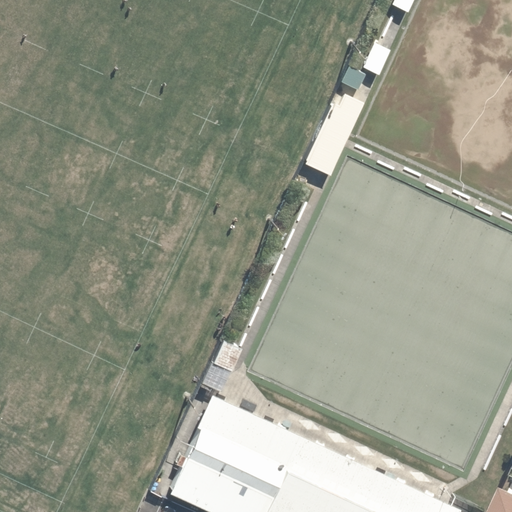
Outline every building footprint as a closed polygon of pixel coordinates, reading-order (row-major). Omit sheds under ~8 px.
[(346,64),(339,79),(356,87),(363,72),(346,64)] [(327,172),(361,98),(341,89),(336,100),(330,98),(302,159),(327,172)] [(209,358),(229,367),(239,345),(219,336),(209,358)] [(209,358),(199,379),(219,388),(229,367),(209,358)] [(194,423),(198,425),(184,454),(179,451),(174,461),(179,463),(167,489),(216,511),(454,511),(458,506),(210,390),(194,423)] [(511,511),(511,495),(503,491),(493,511),(511,511)]
